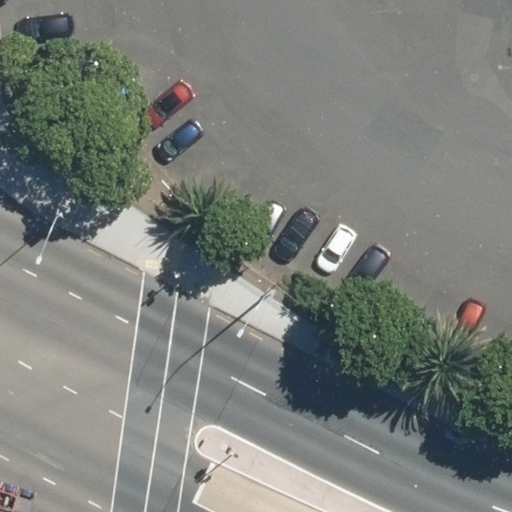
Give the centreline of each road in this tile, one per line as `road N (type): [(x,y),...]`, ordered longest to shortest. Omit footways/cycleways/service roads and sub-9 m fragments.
road 1 (primary): [(0,274),(147,342),(391,475),(482,511)]
road 2 (primary): [(135,511),(0,445)]
